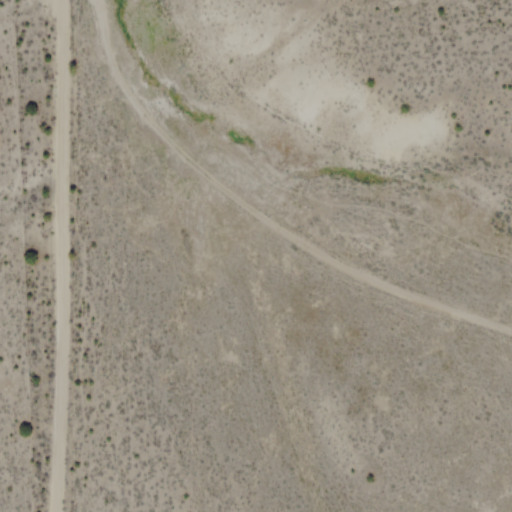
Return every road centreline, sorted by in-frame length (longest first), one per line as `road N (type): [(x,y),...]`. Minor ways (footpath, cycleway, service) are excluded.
road 1 (track): [(511,309),(233,189),(185,147),(132,0)]
road 2 (residential): [(52,511),(61,360),(61,0)]
